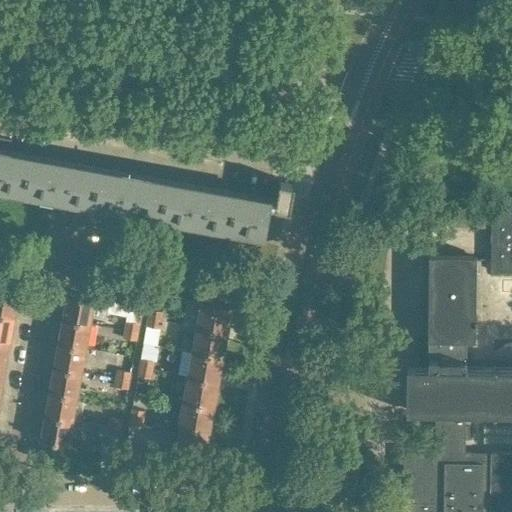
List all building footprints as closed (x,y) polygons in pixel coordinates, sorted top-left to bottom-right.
[(0,187),(264,235),(266,222),(272,223),(274,212),(288,215),(294,183),(293,183),(292,184),(279,182),(280,181),(279,181),(275,198),(10,150),(11,139),(0,137),(0,187)] [(431,202),(430,217),(430,218),(450,218),(450,210),(450,202),(431,202)] [(511,210),(491,210),(490,270),(511,270),(511,210)] [(405,411),(435,411),(434,440),(464,440),(465,413),(511,414),(511,364),(466,364),(466,337),(473,337),(473,322),(477,322),(477,317),(475,317),(476,258),(476,255),(428,254),(427,339),(429,339),(429,341),(428,341),(427,366),(406,366),(405,411)] [(18,291),(0,287),(0,313),(14,316),(18,291)] [(67,293),(62,317),(90,322),(91,315),(102,317),(107,310),(109,301),(100,299),(94,298),(88,296),(85,296),(67,293)] [(231,306),(201,300),(196,325),(227,331),(231,306)] [(118,302),(116,312),(128,314),(125,329),(138,331),(142,307),(118,302)] [(161,319),(162,311),(150,309),(148,317),(161,319)] [(14,316),(0,313),(0,338),(9,340),(14,316)] [(58,342),(85,347),(90,322),(62,317),(58,342)] [(161,319),(148,317),(144,342),(157,344),(161,319)] [(222,356),(227,331),(196,325),(192,350),(222,356)] [(136,340),(138,331),(125,329),(123,338),(136,340)] [(9,340),(0,338),(0,363),(5,364),(9,340)] [(58,342),(53,366),(81,371),(85,347),(58,342)] [(144,342),(139,367),(152,369),(153,360),(155,361),(158,344),(157,344),(144,342)] [(183,349),(179,374),(187,375),(218,381),(222,356),(192,350),(183,349)] [(53,366),(49,390),(76,395),(81,371),(53,366)] [(150,377),(152,369),(139,367),(138,375),(150,377)] [(117,369),(116,377),(129,380),(130,371),(117,369)] [(213,406),(218,381),(187,375),(183,400),(213,406)] [(129,380),(116,377),(114,386),(127,389),(129,380)] [(137,381),(135,392),(147,394),(149,383),(137,381)] [(44,415),(72,420),(76,395),(49,390),(44,415)] [(213,406),(183,400),(178,425),(209,431),(213,406)] [(132,408),(130,417),(143,419),(144,415),(145,410),(132,408)] [(40,439),(67,444),(72,420),(44,415),(40,439)] [(109,417),(107,426),(120,429),(122,419),(109,417)] [(130,417),(129,425),(142,427),(143,419),(130,417)] [(503,441),(511,441),(511,421),(503,421),(503,441)] [(98,425),(97,434),(101,435),(99,450),(106,451),(115,453),(117,445),(120,429),(107,426),(98,425)] [(204,456),(209,431),(178,425),(174,450),(204,456)]
